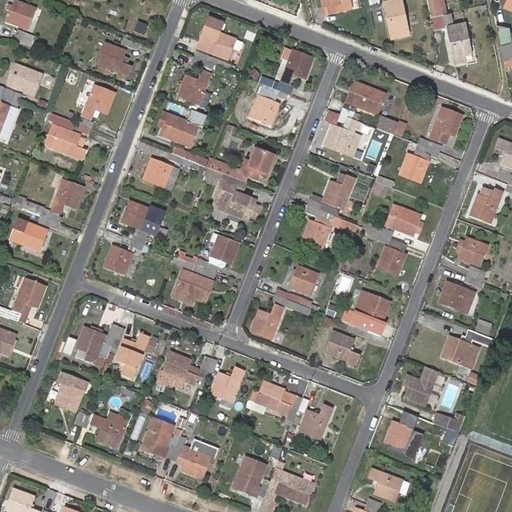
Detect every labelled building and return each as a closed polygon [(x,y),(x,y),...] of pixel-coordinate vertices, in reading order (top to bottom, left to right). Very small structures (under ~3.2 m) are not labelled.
[(10,12),(7,21),(28,29),(36,9),(15,0),(12,7),(8,5),(5,10),(10,12)] [(341,3),(340,0),(322,0),(326,13),(336,11),(335,4),(341,3)] [(392,0),(384,2),(392,38),(404,36),(402,29),(407,28),(401,0),(392,0)] [(428,0),(427,0),(430,17),(443,14),(446,13),(443,0),(428,0)] [(511,0),(506,0),(503,11),(511,14),(511,0)] [(443,14),(430,17),(433,28),(445,25),(443,14)] [(222,23),(208,17),(201,35),(208,38),(203,52),(229,62),(237,39),(219,32),(222,23)] [(138,20),(134,30),(145,34),(149,25),(138,20)] [(447,26),(455,62),(465,60),(472,58),(471,52),(465,22),(447,26)] [(510,30),(497,27),(501,44),(511,42),(511,37),(510,30)] [(18,30),(17,34),(14,40),(27,45),(31,47),(35,37),(18,30)] [(208,38),(201,35),(196,49),(203,52),(208,38)] [(125,45),(138,50),(140,44),(128,39),(124,38),(122,44),(125,45)] [(511,42),(501,44),(504,60),(511,57),(511,42)] [(121,63),(125,52),(105,43),(96,64),(128,76),(131,67),(121,63)] [(306,79),(314,58),(286,47),(280,63),(282,64),(286,66),(281,81),(279,83),(262,77),(260,82),(277,89),(288,93),(291,94),(294,87),(290,85),(294,75),(306,79)] [(229,64),(208,55),(197,51),(195,57),(206,61),(215,65),(227,70),(229,64)] [(215,65),(206,61),(195,57),(192,63),(203,68),(212,71),(215,65)] [(33,95),(41,75),(17,64),(8,85),(33,95)] [(281,81),(286,66),(282,64),(276,79),(281,81)] [(199,105),(211,74),(202,70),(199,80),(187,76),(178,96),(199,105)] [(345,102),(356,106),(377,114),(386,93),(355,81),(345,102)] [(286,100),(288,93),(277,89),(260,82),(257,89),(259,90),(275,95),(286,100)] [(115,94),(94,86),(82,117),(90,120),(94,110),(107,115),(115,94)] [(0,87),(0,93),(13,99),(19,102),(22,96),(0,87)] [(259,90),(258,96),(275,102),(278,97),(275,95),(259,90)] [(19,102),(13,99),(0,93),(0,100),(17,108),(19,102)] [(249,116),(271,124),(279,103),(275,102),(258,96),(249,116)] [(166,109),(185,115),(187,107),(168,101),(166,109)] [(16,110),(10,107),(2,104),(0,108),(0,138),(4,141),(16,110)] [(442,107),(430,138),(438,141),(447,144),(451,135),(454,136),(462,115),(442,107)] [(344,108),(341,115),(353,119),(355,113),(344,108)] [(341,115),(330,110),(325,122),(333,124),(337,126),(339,120),(341,115)] [(191,111),(191,119),(208,120),(208,112),(191,111)] [(361,115),(355,113),(353,119),(358,121),(361,115)] [(182,143),(190,122),(169,114),(160,135),(182,143)] [(353,119),(341,115),(339,120),(350,125),(353,119)] [(393,135),(398,123),(382,116),(377,128),(393,135)] [(79,125),(91,129),(93,123),(82,119),(79,125)] [(358,121),(353,119),(350,125),(348,130),(354,133),(356,129),(359,130),(362,123),(358,121)] [(406,124),(399,121),(393,135),(401,138),(406,124)] [(333,124),(325,145),(346,153),(354,133),(348,130),(337,126),(333,124)] [(88,136),(91,129),(79,125),(77,131),(88,136)] [(237,129),(228,125),(226,131),(234,134),(237,129)] [(59,128),(52,148),(82,160),(86,152),(75,148),(80,136),(59,128)] [(419,145),(427,148),(439,152),(440,153),(443,146),(441,146),(430,141),(422,138),(421,139),(419,145)] [(511,144),(500,140),(496,147),(506,152),(501,163),(511,167),(511,144)] [(408,154),(400,175),(421,183),(429,162),(431,156),(425,154),(427,148),(419,145),(414,156),(408,154)] [(274,155),(252,146),(247,161),(245,160),(241,171),(211,159),(210,161),(208,167),(216,170),(235,177),(246,182),(248,177),(259,181),(261,175),(267,178),(276,155),(274,155)] [(210,161),(186,152),(174,147),(172,153),(184,157),(199,163),(208,167),(210,161)] [(439,152),(427,148),(425,154),(437,158),(438,159),(440,153),(439,152)] [(199,163),(184,157),(172,153),(170,159),(181,164),(196,170),(199,163)] [(179,171),(172,167),(152,158),(143,179),(164,188),(171,191),(179,171)] [(370,169),(368,176),(377,179),(378,176),(379,173),(370,169)] [(246,182),(235,177),(216,170),(213,176),(232,184),(244,188),(246,182)] [(323,201),(343,210),(355,178),(340,172),(336,182),(331,180),(323,200),(323,201)] [(377,179),(376,182),(380,183),(393,188),(395,182),(378,176),(377,179)] [(63,205),(75,210),(84,189),(62,180),(50,211),(25,201),(22,209),(28,211),(41,216),(47,219),(59,224),(61,218),(59,217),(59,215),(63,205)] [(380,183),(376,182),(372,191),(377,192),(380,183)] [(492,223),(504,192),(495,189),(491,199),(479,194),(471,215),(492,223)] [(257,200),(235,191),(230,205),(215,199),(212,208),(248,220),(249,217),(255,219),(259,211),(253,208),(255,205),(257,200)] [(15,200),(1,194),(0,195),(0,200),(13,205),(15,200)] [(26,199),(16,196),(15,200),(13,205),(18,208),(22,209),(25,201),(26,199)] [(323,201),(323,200),(312,196),(310,200),(321,204),(323,201)] [(310,200),(307,206),(335,217),(338,211),(321,204),(310,200)] [(146,240),(149,232),(143,230),(151,209),(131,201),(122,222),(138,228),(133,240),(144,244),(149,246),(151,242),(146,240)] [(419,222),(421,216),(394,205),(386,225),(413,236),(414,233),(419,222)] [(335,217),(307,206),(305,212),(316,216),(314,222),(330,228),(331,225),(355,235),(359,226),(335,217)] [(22,209),(18,208),(15,215),(25,219),(26,217),(28,211),(22,209)] [(41,216),(28,211),(26,217),(39,221),(41,216)] [(57,231),(59,224),(47,219),(41,216),(39,221),(38,223),(45,226),(57,231)] [(10,240),(40,252),(48,231),(19,219),(10,240)] [(309,220),(301,240),(322,249),(330,228),(314,222),(309,220)] [(366,229),(391,238),(394,232),(367,222),(364,228),(366,229)] [(424,224),(419,222),(414,233),(420,235),(424,224)] [(391,238),(366,229),(364,235),(389,245),(391,238)] [(231,264),(239,243),(214,235),(211,242),(216,244),(207,262),(197,258),(195,264),(217,272),(218,267),(223,268),(225,262),(231,264)] [(408,245),(391,238),(389,245),(388,247),(405,253),(408,245)] [(460,259),(480,266),(488,245),(468,238),(466,242),(461,241),(457,251),(462,253),(460,259)] [(149,246),(144,244),(133,240),(130,246),(136,248),(142,250),(147,252),(149,246)] [(128,251),(113,246),(105,267),(125,275),(134,254),(128,251)] [(377,267),(398,275),(406,254),(405,253),(388,247),(385,246),(377,267)] [(217,272),(195,264),(174,255),(171,261),(202,273),(214,278),(217,272)] [(298,265),(290,286),(311,294),(319,273),(298,265)] [(471,267),(468,275),(479,280),(482,271),(471,267)] [(204,278),(183,269),(172,298),(193,306),(195,300),(205,303),(209,294),(200,290),(204,278)] [(487,273),(482,271),(479,280),(485,282),(487,283),(487,281),(484,280),(487,273)] [(479,280),(468,275),(465,282),(476,286),(479,280)] [(214,281),(204,278),(200,290),(209,294),(214,281)] [(25,279),(14,310),(13,313),(24,317),(24,315),(29,314),(32,306),(38,308),(46,287),(25,279)] [(485,282),(479,280),(476,286),(482,289),(485,282)] [(440,302),(461,311),(469,289),(448,282),(440,302)] [(278,288),(275,295),(287,299),(310,308),(312,303),(289,293),(278,288)] [(356,310),(362,291),(357,289),(351,308),(356,310)] [(383,322),(391,302),(364,291),(356,312),(383,322)] [(287,299),(275,295),(273,301),(284,306),(309,315),(312,309),(310,308),(287,299)] [(251,330),(273,339),(285,308),(276,304),(273,314),(260,310),(251,330)] [(0,315),(22,323),(24,317),(13,313),(12,312),(0,308),(0,315)] [(22,323),(0,315),(0,324),(7,328),(8,325),(20,329),(22,323)] [(349,323),(368,330),(371,324),(351,317),(349,323)] [(332,320),(326,318),(323,327),(329,329),(332,320)] [(368,330),(349,323),(347,329),(366,336),(368,330)] [(478,324),(475,330),(488,336),(491,329),(478,324)] [(103,368),(114,338),(116,333),(119,327),(113,325),(107,342),(104,341),(105,335),(85,327),(77,348),(79,349),(76,357),(84,361),(84,362),(103,368)] [(116,333),(114,338),(121,341),(125,329),(119,327),(116,333)] [(492,346),(495,339),(465,328),(462,335),(458,333),(456,338),(451,336),(442,357),(472,368),(480,347),(471,344),(474,338),(492,346)] [(16,336),(9,333),(0,329),(0,352),(2,353),(8,356),(16,336)] [(326,351),(356,363),(359,355),(350,351),(355,339),(334,331),(326,351)] [(133,377),(149,337),(141,334),(137,343),(125,339),(117,360),(126,364),(122,374),(133,377)] [(157,344),(151,342),(148,350),(153,352),(157,344)] [(205,356),(211,359),(215,348),(205,344),(201,355),(205,356)] [(185,381),(194,384),(197,376),(188,372),(190,365),(192,360),(171,352),(163,373),(161,372),(156,384),(159,385),(156,390),(164,393),(166,388),(171,390),(172,387),(182,390),(185,381)] [(207,370),(211,359),(205,356),(200,367),(190,365),(188,372),(197,376),(194,384),(200,387),(207,370)] [(217,361),(211,359),(207,370),(200,387),(200,389),(206,391),(213,372),(217,361)] [(219,373),(212,393),(223,398),(219,407),(228,411),(232,402),(244,371),(236,367),(231,378),(219,373)] [(426,406),(434,385),(414,377),(409,376),(405,384),(410,386),(405,398),(426,406)] [(249,399),(257,402),(269,407),(288,414),(289,415),(297,395),(286,390),(265,381),(260,394),(252,391),(249,399)] [(62,383),(54,404),(76,412),(84,391),(62,383)] [(136,393),(126,390),(124,395),(134,399),(136,393)] [(299,409),(303,397),(297,395),(289,415),(288,418),(286,425),(292,427),(295,420),(299,409)] [(310,400),(303,397),(299,409),(306,412),(310,400)] [(269,407),(257,402),(249,399),(246,407),(265,415),(269,407)] [(321,439),(332,408),(324,404),(320,414),(308,409),(300,431),(321,439)] [(195,405),(192,412),(200,415),(203,408),(195,405)] [(449,426),(444,441),(456,445),(466,414),(457,411),(455,417),(438,411),(434,422),(449,426)] [(82,425),(86,414),(80,412),(75,423),(82,425)] [(92,416),(86,414),(82,425),(87,428),(92,416)] [(96,439),(117,447),(125,427),(95,415),(92,423),(101,427),(96,439)] [(425,420),(414,415),(412,421),(423,425),(433,430),(436,424),(425,420)] [(142,449),(150,452),(154,442),(166,447),(175,426),(154,418),(142,449)] [(250,421),(241,418),(237,429),(246,433),(250,421)] [(394,421),(386,442),(406,450),(415,429),(394,421)] [(167,456),(174,458),(178,446),(181,438),(174,435),(171,444),(170,449),(167,456)] [(183,470),(203,478),(207,470),(210,472),(219,449),(193,439),(190,448),(184,446),(187,440),(181,438),(178,446),(183,449),(179,461),(185,463),(183,470)] [(287,439),(284,447),(290,450),(294,441),(287,439)] [(167,456),(170,449),(166,447),(154,442),(150,452),(166,458),(167,456)] [(270,459),(279,462),(284,447),(276,444),(270,459)] [(174,458),(179,461),(183,449),(178,446),(174,458)] [(233,488),(249,494),(253,484),(258,486),(267,465),(246,457),(233,488)] [(270,486),(265,497),(272,499),(279,479),(284,481),(289,483),(285,491),(284,495),(305,503),(313,483),(276,468),(270,486)] [(376,490),(374,493),(395,501),(399,494),(407,497),(411,485),(372,469),(369,477),(375,481),(372,488),(376,490)] [(441,479),(436,477),(431,489),(436,491),(441,479)] [(289,483),(284,481),(280,490),(285,491),(289,483)] [(259,495),(265,497),(270,486),(263,483),(261,488),(259,495)] [(258,498),(259,495),(261,488),(258,486),(253,484),(249,494),(258,498)] [(13,489),(5,509),(13,511),(38,511),(29,508),(34,497),(13,489)] [(370,498),(368,504),(380,508),(382,502),(370,498)]
